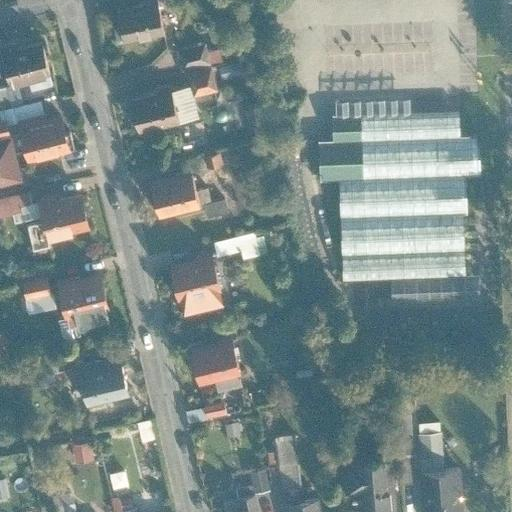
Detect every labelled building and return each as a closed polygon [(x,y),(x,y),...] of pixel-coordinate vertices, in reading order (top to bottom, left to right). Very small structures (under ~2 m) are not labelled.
[(142,0),(144,4),(118,9),(121,26),(115,27),(118,42),(165,33),(158,0),(142,0)] [(49,40),(9,50),(18,83),(58,73),(49,40)] [(206,42),(177,49),(183,71),(212,63),(206,42)] [(212,66),(188,72),(194,95),(218,89),(212,66)] [(0,111),(12,109),(7,86),(0,87),(0,111)] [(132,99),(140,132),(180,122),(172,89),(132,99)] [(341,181),(345,281),(393,280),(394,304),(482,301),(482,276),(468,276),(466,214),(470,214),(468,176),(484,175),(482,136),(463,136),(462,111),(413,113),(412,99),(338,102),(338,116),(335,116),(335,140),(320,141),(322,181),(341,181)] [(71,151),(62,116),(47,119),(46,112),(17,119),(28,162),(71,151)] [(7,118),(0,120),(0,136),(11,134),(7,118)] [(0,186),(23,181),(12,136),(0,138),(0,186)] [(152,182),(160,217),(201,207),(192,168),(176,172),(177,176),(152,182)] [(29,192),(0,197),(0,216),(13,214),(13,213),(20,211),(19,207),(32,204),(29,192)] [(83,195),(40,205),(44,221),(28,224),(34,250),(50,246),(49,240),(91,230),(83,195)] [(227,200),(205,205),(208,218),(230,213),(227,200)] [(240,235),(216,242),(219,253),(243,247),(240,235)] [(225,304),(212,253),(197,256),(198,260),(172,266),(184,315),(225,304)] [(47,272),(22,277),(26,299),(52,294),(47,272)] [(111,321),(101,274),(59,283),(66,319),(59,320),(63,336),(68,339),(82,336),(80,329),(111,321)] [(192,349),(200,384),(242,374),(233,337),(217,340),(218,343),(192,349)] [(55,356),(31,361),(34,377),(59,372),(55,356)] [(130,396),(121,361),(105,364),(104,359),(79,365),(89,406),(130,396)] [(298,462),(294,435),(277,437),(281,465),(298,462)] [(418,483),(416,455),(403,456),(404,484),(418,483)] [(396,511),(393,461),(344,464),(346,498),(357,497),(357,511),(396,511)] [(271,490),(266,469),(252,472),(256,493),(271,490)] [(464,511),(462,471),(421,473),(423,511),(464,511)] [(322,511),(321,500),(307,501),(305,488),(285,490),(286,503),(289,503),(289,511),(322,511)] [(258,511),(255,495),(241,498),(243,511),(258,511)] [(137,511),(137,510),(127,511),(122,511),(120,498),(112,499),(114,511),(137,511)]
